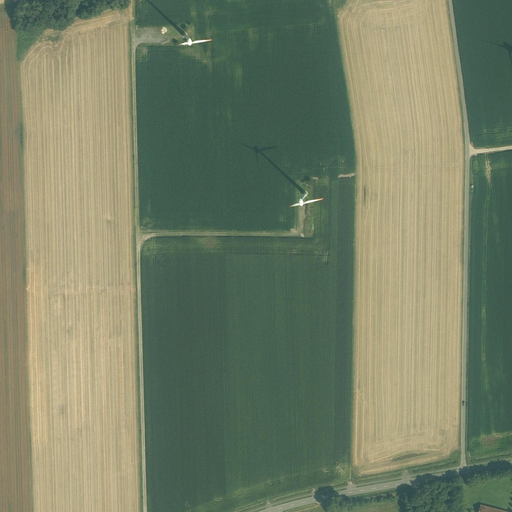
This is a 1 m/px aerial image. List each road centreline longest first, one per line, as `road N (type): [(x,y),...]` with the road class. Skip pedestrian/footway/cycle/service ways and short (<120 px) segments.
road 1 (track): [(145,511),(134,43),(176,33)]
road 2 (unclassified): [(463,473),(468,121),(451,0)]
road 3 (track): [(139,231),(291,229),(303,223),(304,191)]
road 4 (tertiary): [(268,511),(414,481)]
